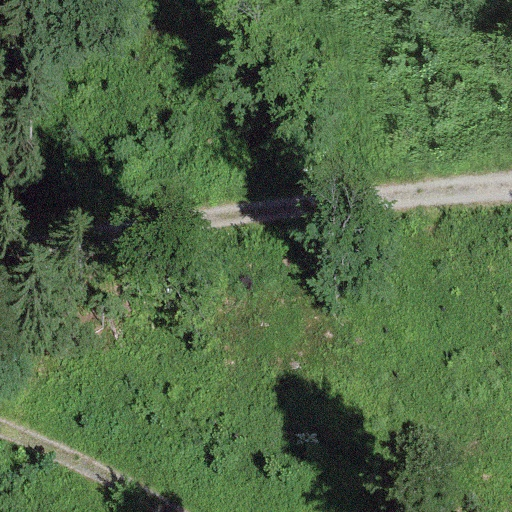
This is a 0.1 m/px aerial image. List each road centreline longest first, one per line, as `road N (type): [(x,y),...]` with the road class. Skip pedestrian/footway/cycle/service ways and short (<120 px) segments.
road 1 (track): [(0,249),(511,181)]
road 2 (track): [(157,511),(0,421)]
